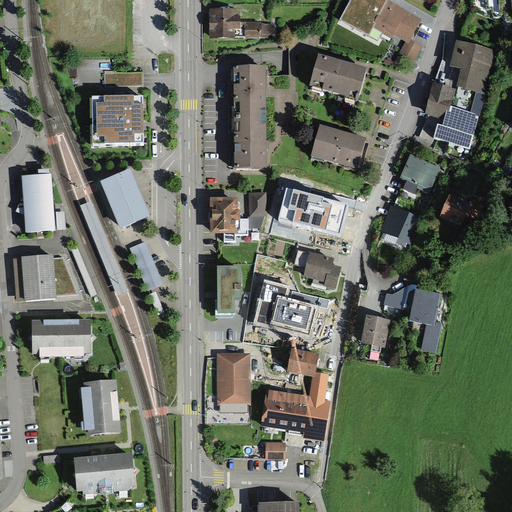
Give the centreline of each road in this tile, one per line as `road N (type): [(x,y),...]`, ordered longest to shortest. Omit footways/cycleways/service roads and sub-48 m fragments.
road 1 (secondary): [(191,476),(188,0)]
road 2 (residential): [(452,0),(362,236),(336,351)]
road 3 (residential): [(0,503),(18,477),(19,455),(0,219)]
road 4 (residential): [(0,180),(27,128),(11,0)]
road 5 (residential): [(322,511),(302,484),(191,476)]
